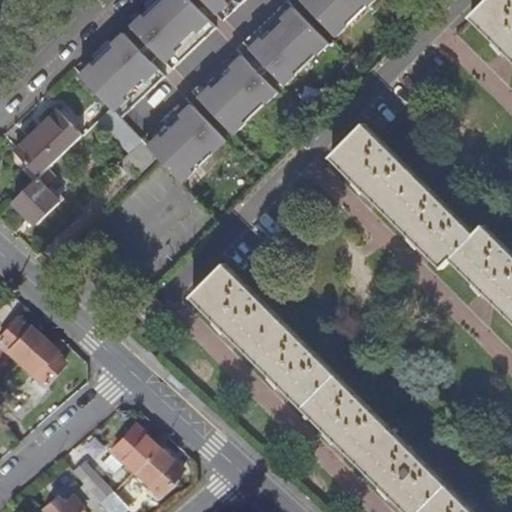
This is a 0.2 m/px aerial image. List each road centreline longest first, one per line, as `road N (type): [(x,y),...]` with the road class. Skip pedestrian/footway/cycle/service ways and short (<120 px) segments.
road 1 (residential): [(0,252),(134,374)]
road 2 (residential): [(0,491),(134,374)]
road 3 (residential): [(134,374),(240,470)]
road 4 (residential): [(0,82),(88,0)]
